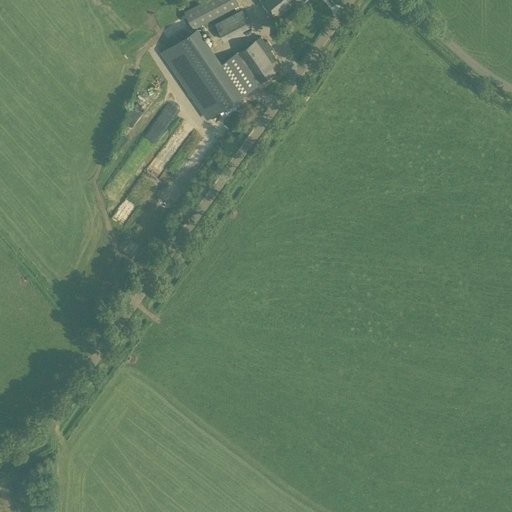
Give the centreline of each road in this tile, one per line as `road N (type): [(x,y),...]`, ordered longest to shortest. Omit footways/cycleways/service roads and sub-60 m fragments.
road 1 (unclassified): [(0,449),(49,423),(91,371),(348,0)]
road 2 (unclassified): [(511,87),(399,0)]
